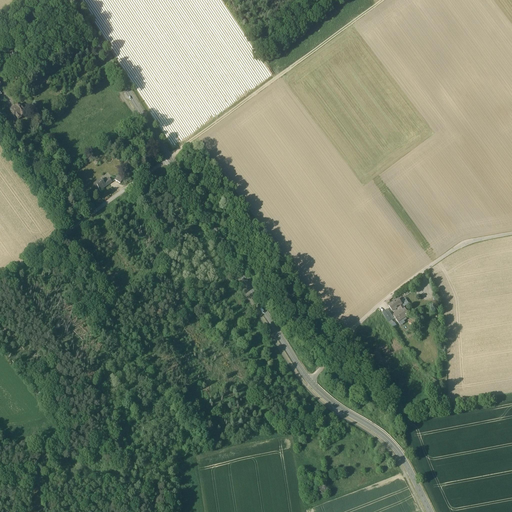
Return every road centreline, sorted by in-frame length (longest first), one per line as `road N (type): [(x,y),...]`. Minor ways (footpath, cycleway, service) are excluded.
road 1 (secondary): [(310,383),(169,160)]
road 2 (residential): [(511,234),(459,246),(387,297),(310,383)]
road 3 (track): [(169,160),(371,7)]
road 4 (residential): [(169,160),(0,279)]
road 5 (secondary): [(169,160),(70,0)]
road 6 (secondary): [(429,511),(395,449),(310,383)]
